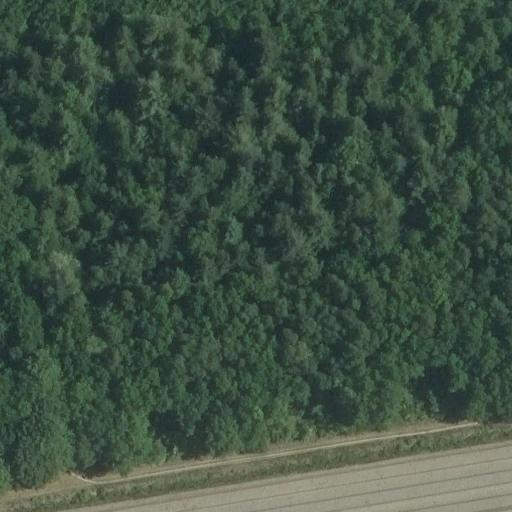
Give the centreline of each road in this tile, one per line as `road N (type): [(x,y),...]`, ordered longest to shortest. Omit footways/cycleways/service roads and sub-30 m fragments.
road 1 (track): [(511,419),(65,489)]
road 2 (track): [(65,489),(42,354),(0,229)]
